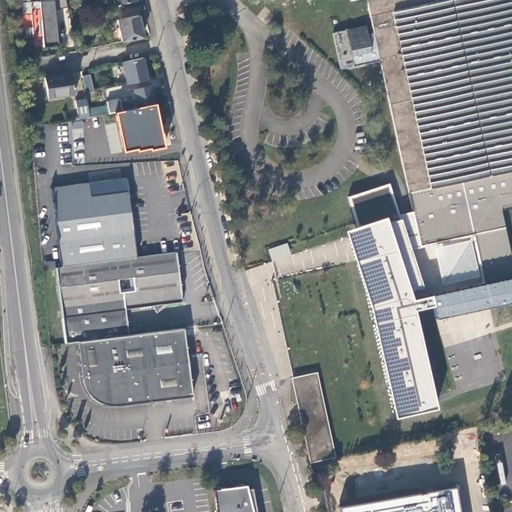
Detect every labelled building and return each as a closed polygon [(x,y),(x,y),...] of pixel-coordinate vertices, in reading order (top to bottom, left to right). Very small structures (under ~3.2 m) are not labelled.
[(30,0),(20,0),(22,17),(32,16),(34,40),(43,39),(44,48),(58,47),(55,11),(68,8),(66,0),(52,0),(53,0),(31,3),(30,0)] [(367,35),(365,26),(333,32),(341,68),(369,63),(375,61),(380,61),(412,211),(399,214),(389,182),(348,196),(358,224),(344,229),(353,257),(368,306),(392,415),(434,406),(413,308),(432,304),(434,317),(511,300),(511,0),(350,0),(351,2),(360,0),(367,0),(374,33),(367,35)] [(144,38),(139,16),(117,21),(121,42),(144,38)] [(190,36),(192,48),(207,46),(205,33),(190,36)] [(74,39),(77,52),(84,51),(80,38),(74,39)] [(122,63),(127,85),(147,81),(142,59),(122,63)] [(71,73),(44,78),(48,100),(74,95),(71,73)] [(90,75),(82,76),(86,93),(94,92),(90,75)] [(138,106),(154,103),(150,87),(134,91),(138,106)] [(107,105),(109,113),(114,113),(130,109),(128,100),(120,102),(119,98),(107,102),(107,105)] [(77,120),(88,118),(87,110),(85,101),(75,102),(77,120)] [(164,147),(154,103),(138,106),(130,109),(114,113),(124,151),(135,148),(136,150),(149,149),(150,150),(164,147)] [(107,105),(87,110),(88,118),(103,115),(109,113),(107,105)] [(88,185),(90,197),(128,193),(126,180),(88,185)] [(52,189),(62,267),(136,258),(128,193),(90,197),(88,185),(52,189)] [(287,243),(269,248),(276,276),(333,262),(331,255),(323,257),(320,247),(290,255),(287,243)] [(56,268),(65,344),(78,342),(128,336),(125,309),(182,302),(175,253),(136,258),(62,267),(56,268)] [(282,329),(286,352),(309,346),(304,323),(282,329)] [(187,355),(183,328),(128,336),(78,342),(81,368),(83,377),(86,387),(90,394),(95,399),(102,403),(110,404),(116,405),(116,406),(192,396),(187,355)] [(511,356),(465,367),(469,386),(511,376),(511,356)] [(295,377),(314,462),(332,458),(312,372),(295,377)] [(338,452),(375,444),(372,427),(335,435),(338,452)] [(459,511),(455,485),(340,506),(341,511),(459,511)] [(251,511),(246,491),(245,486),(213,491),(215,511),(251,511)] [(246,491),(251,511),(255,511),(251,490),(246,491)]
